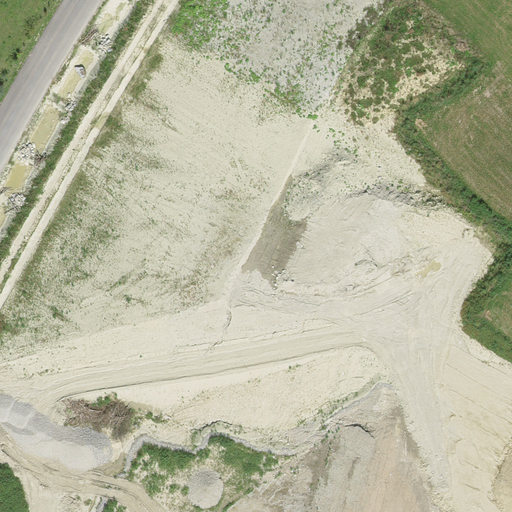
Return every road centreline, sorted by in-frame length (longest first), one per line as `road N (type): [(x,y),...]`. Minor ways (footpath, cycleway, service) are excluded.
road 1 (track): [(0,414),(81,444),(250,474),(344,511)]
road 2 (unclassified): [(93,0),(0,154)]
